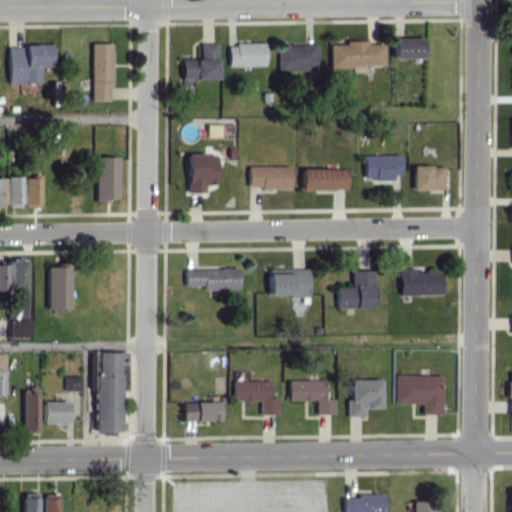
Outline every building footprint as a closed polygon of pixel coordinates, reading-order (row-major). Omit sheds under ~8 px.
[(421,58),(421,38),(392,38),(392,58),(421,58)] [(89,100),(109,101),(110,43),(89,42),(89,100)] [(216,78),(215,42),(198,43),(198,59),(179,59),(180,79),(216,78)] [(328,42),(328,66),(382,65),(381,42),(328,42)] [(263,65),(263,43),(226,44),(226,66),(263,65)] [(52,66),(51,44),(5,45),(7,83),(39,82),(39,66),(52,66)] [(276,70),(315,70),(315,45),(277,44),(276,70)] [(202,191),(202,184),(213,183),(213,153),(184,154),(185,192),(202,191)] [(361,155),(362,177),(373,177),(373,182),(390,182),(390,174),(399,174),(399,154),(361,155)] [(117,156),(94,156),(93,200),(116,201),(117,156)] [(288,187),(288,165),(245,166),(246,188),(288,187)] [(411,189),(441,188),(441,165),(410,165),(411,189)] [(345,168),(300,168),(299,188),(344,189),(345,168)] [(39,175),(23,175),(23,207),(39,207),(39,175)] [(20,176),(5,176),(5,206),(20,206),(20,176)] [(8,258),(7,292),(22,293),(23,259),(8,258)] [(45,266),(45,308),(67,309),(68,266),(45,266)] [(237,288),(237,267),(183,268),(183,285),(201,284),(201,289),(237,288)] [(397,294),(440,294),(439,271),(413,271),(413,267),(396,267),(397,294)] [(267,295),(306,295),(306,268),(266,268),(267,295)] [(372,307),(372,269),(349,270),(349,286),(334,286),(334,308),(372,307)] [(30,337),(31,320),(9,320),(9,337),(30,337)] [(117,421),(118,351),(92,351),(91,430),(123,431),(123,421),(117,421)] [(439,414),(439,375),(392,374),(391,403),(419,403),(419,414),(439,414)] [(79,375),(63,375),(62,390),(79,390),(79,375)] [(286,380),(286,400),(314,399),(314,413),(332,413),(332,398),(323,398),(323,379),(286,380)] [(348,379),(349,398),(345,398),(345,416),(362,415),(362,407),(378,407),(378,379),(348,379)] [(258,400),(258,413),(276,414),(276,398),(268,398),(268,381),(231,380),(231,399),(258,400)] [(21,387),(20,432),(36,432),(37,387),(21,387)] [(67,401),(41,401),(41,422),(67,423),(67,401)] [(181,420),(218,420),(218,401),(181,402),(181,420)] [(19,511),(35,511),(36,493),(20,492),(19,511)] [(341,497),(340,511),(382,511),(383,493),(356,492),(356,497),(341,497)] [(57,511),(57,493),(41,493),(41,511),(57,511)]
